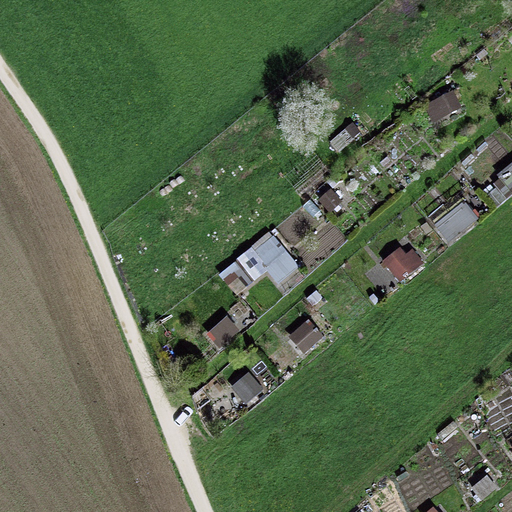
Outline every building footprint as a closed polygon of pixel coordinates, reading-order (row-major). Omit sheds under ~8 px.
[(462,108),(453,91),(424,106),(433,123),(462,108)] [(486,197),(497,209),(511,196),(511,161),(496,175),(500,180),(492,186),(495,189),(486,197)] [(318,200),(330,214),(343,202),(331,189),(318,200)] [(433,226),(449,245),(479,220),(464,201),(433,226)] [(251,250),(219,276),(236,297),(256,280),(251,274),(262,264),(266,268),(264,269),(278,286),(300,268),(270,232),(250,248),(251,250)] [(400,284),(424,264),(413,250),(406,255),(401,248),(380,264),(384,269),(386,267),(400,284)] [(220,349),(240,332),(227,317),(207,334),(220,349)] [(309,321),(288,338),(303,355),(311,349),(316,355),(329,344),(309,321)] [(231,389),(247,406),(264,390),(248,373),(231,389)] [(441,440),(457,427),(453,421),(436,434),(441,440)] [(397,478),(400,483),(410,477),(406,472),(397,478)] [(482,502),(498,489),(487,476),(481,481),(476,475),(464,484),(470,492),(472,491),(482,502)]
